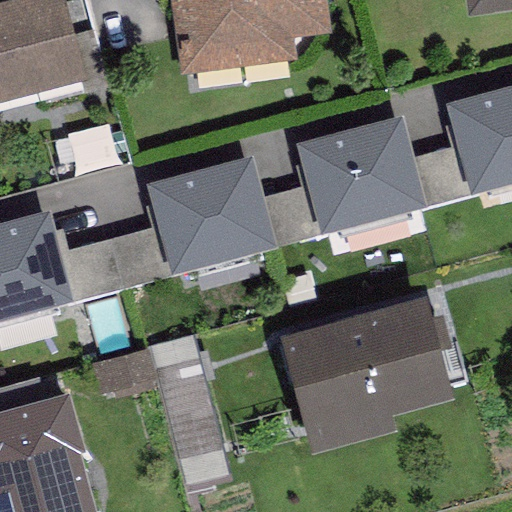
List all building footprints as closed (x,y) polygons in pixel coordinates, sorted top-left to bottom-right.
[(0,105),(85,84),(63,0),(23,0),(0,6),(0,105)] [(169,0),(178,76),(295,62),(293,42),(329,37),(324,0),(169,0)] [(511,0),(463,0),(466,23),(511,17),(511,0)] [(511,93),(445,111),(469,202),(511,190),(511,93)] [(401,123),(295,151),(319,242),(425,214),(401,123)] [(251,164),(146,192),(170,282),(275,254),(251,164)] [(47,219),(0,231),(0,326),(71,308),(47,219)] [(424,305),(279,344),(310,459),(394,437),(390,425),(452,408),(424,305)] [(201,330),(103,359),(113,393),(167,377),(197,480),(241,466),(201,330)] [(68,402),(0,420),(0,511),(91,511),(78,460),(84,459),(68,402)]
